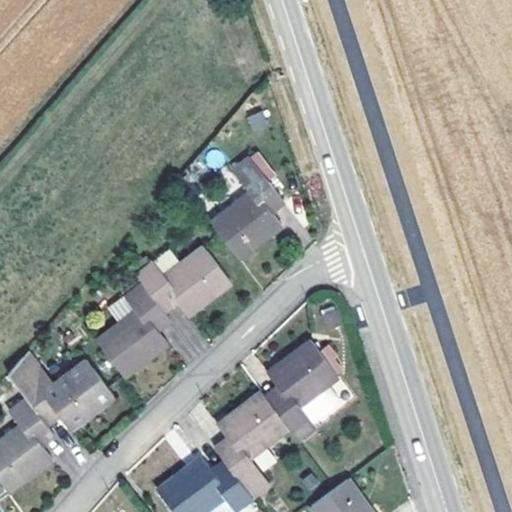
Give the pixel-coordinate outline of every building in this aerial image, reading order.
[(262,111),(247,117),(253,133),(268,127),(262,111)] [(247,192),(209,222),(237,257),(282,223),(271,209),(263,199),(275,190),(250,157),(232,171),(247,192)] [(263,199),(271,209),(283,200),(275,190),(263,199)] [(153,261),(135,274),(142,283),(155,300),(168,290),(176,301),(186,315),(229,283),(202,246),(164,275),(153,261)] [(134,311),(96,340),(122,375),(168,341),(158,328),(151,317),(162,309),(155,300),(142,283),(124,296),(134,311)] [(162,309),(163,311),(176,301),(168,290),(155,300),(162,309)] [(151,317),(158,328),(170,320),(163,311),(162,309),(151,317)] [(287,428),(296,440),(314,426),(312,424),(337,405),(338,398),(328,384),(338,377),(311,339),(266,373),(276,387),(285,398),(272,407),(287,428)] [(49,404),(57,414),(68,428),(112,395),(85,359),(45,389),(35,375),(18,388),(26,398),(37,413),(49,404)] [(285,398),(276,387),(263,396),(272,407),(285,398)] [(232,473),(251,497),(269,484),(249,457),(287,428),(272,407),(263,396),(260,392),(217,423),(228,437),(214,447),(223,460),(232,473)] [(37,413),(26,398),(8,412),(18,426),(0,439),(0,483),(6,491),(51,458),(40,444),(32,432),(45,423),(37,413)] [(45,423),(45,424),(57,414),(49,404),(37,413),(45,423)] [(32,432),(40,444),(53,434),(45,424),(45,423),(32,432)] [(219,482),(210,469),(200,456),(157,488),(174,511),(203,511),(224,497),(233,510),(251,497),(232,473),(219,482)] [(219,482),(232,473),(223,460),(210,469),(219,482)] [(332,489),(310,506),(314,511),(371,511),(346,479),(332,489)]
